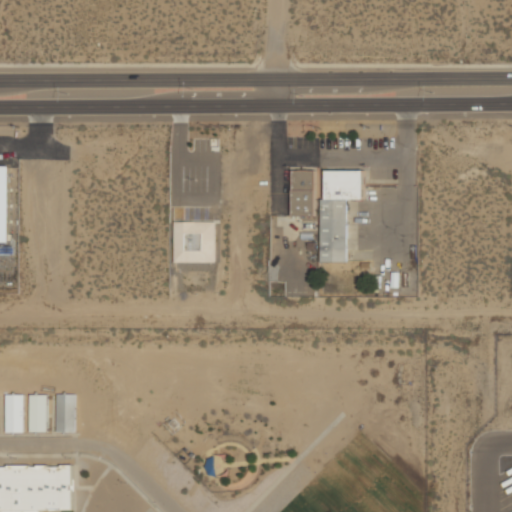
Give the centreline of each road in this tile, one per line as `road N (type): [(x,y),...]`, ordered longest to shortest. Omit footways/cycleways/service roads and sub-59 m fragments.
road 1 (secondary): [(511,76),(0,79)]
road 2 (secondary): [(0,104),(511,101)]
road 3 (residential): [(511,310),(0,310)]
